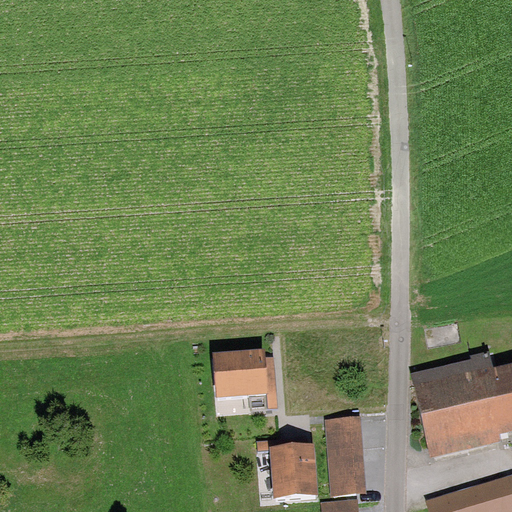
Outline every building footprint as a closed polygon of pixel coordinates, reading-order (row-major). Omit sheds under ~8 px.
[(265,350),(213,354),(217,397),(268,393),(269,408),(279,408),(277,376),(275,357),(266,358),(265,350)] [(474,360),(413,375),(432,459),(501,443),(500,436),(511,433),(511,367),(493,372),(488,353),(473,357),(474,360)] [(365,493),(359,418),(327,421),(332,496),(365,493)] [(295,441),(258,443),(259,452),(270,451),(273,498),(317,495),(314,446),(309,446),(308,440),(295,441)] [(511,511),(511,476),(426,501),(428,511),(511,511)] [(358,511),(358,501),(321,504),(321,511),(358,511)]
